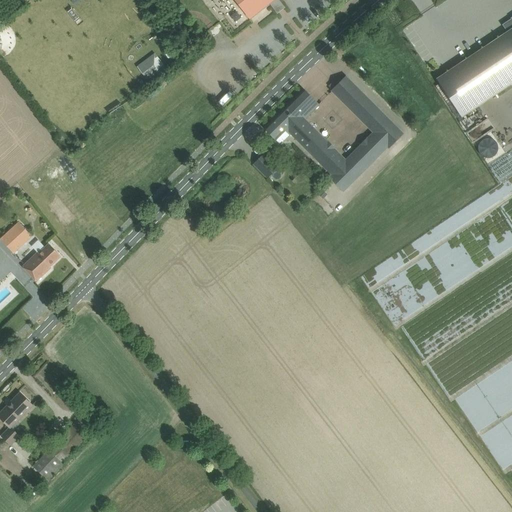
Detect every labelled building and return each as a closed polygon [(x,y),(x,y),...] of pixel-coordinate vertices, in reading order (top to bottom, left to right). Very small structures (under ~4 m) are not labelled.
[(235,0),(250,18),(273,0),(235,0)] [(509,33),(438,80),(461,114),(511,80),(511,19),(504,25),(509,33)] [(136,64),(144,77),(164,65),(156,52),(136,64)] [(290,133),(296,139),(331,174),(328,177),(343,192),(387,148),(389,149),(404,133),(346,75),(331,91),(372,132),(346,159),(328,141),(327,142),(310,125),(302,133),(297,127),(320,105),(304,89),(264,129),(275,140),(285,131),(289,135),(290,133)] [(478,146),(478,147),(478,149),(478,150),(479,152),(479,153),(480,154),(481,155),(482,156),(483,157),(484,157),(485,157),(486,158),(487,158),(488,158),(489,158),(490,158),(492,157),(493,157),(494,156),(495,155),(496,154),(497,153),(497,152),(498,150),(498,149),(498,147),(498,146),(498,145),(497,144),(497,143),(496,142),(495,141),(495,140),(494,140),(493,139),(492,139),(491,138),(490,138),(489,138),(488,138),(487,138),(486,138),(485,138),(484,139),(483,139),(482,140),(481,140),(481,141),(480,142),(479,143),(479,144),(479,145),(478,146)] [(263,154),(253,164),(267,178),(277,168),(263,154)] [(2,238),(14,253),(33,236),(20,222),(2,238)] [(50,266),(61,256),(49,243),(38,254),(37,253),(23,266),(36,281),(51,267),(50,266)] [(0,413),(0,417),(10,427),(2,436),(12,446),(22,436),(11,426),(32,405),(27,400),(20,393),(0,413)] [(34,467),(50,483),(67,465),(64,463),(92,435),(77,421),(34,467)]
